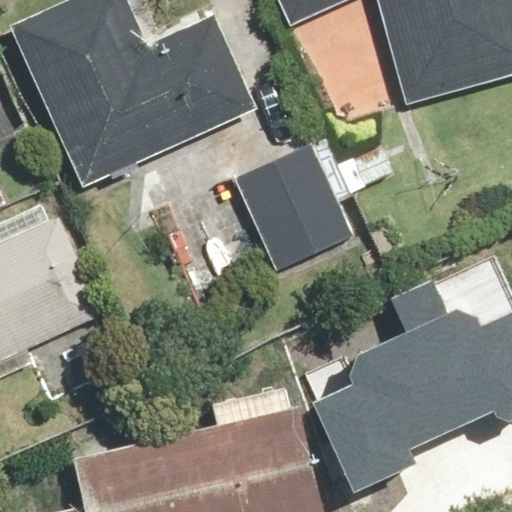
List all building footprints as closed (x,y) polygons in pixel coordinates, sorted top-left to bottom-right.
[(268,99),(225,12),(163,43),(141,0),(84,0),(25,30),(101,182),(268,99)] [(511,0),(285,0),(298,27),(354,0),(379,0),(413,109),(511,78),(511,0)] [(356,201),(328,136),(238,174),(280,273),(361,238),(348,205),(356,201)] [(50,204),(0,225),(0,155),(3,154),(0,147),(0,382),(46,362),(39,347),(116,313),(75,219),(60,226),(50,204)] [(315,396),(351,479),(419,449),(413,436),(491,403),(500,425),(511,419),(511,301),(488,312),(455,296),(442,264),(396,283),(412,324),(363,344),(350,380),(315,396)] [(327,511),(298,385),(216,404),(222,428),(85,460),(95,504),(59,511),(327,511)]
